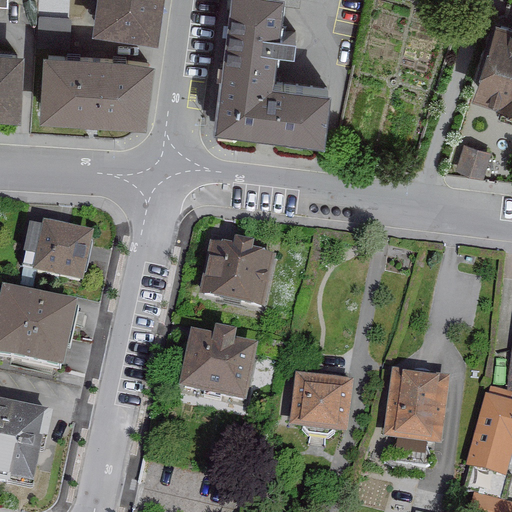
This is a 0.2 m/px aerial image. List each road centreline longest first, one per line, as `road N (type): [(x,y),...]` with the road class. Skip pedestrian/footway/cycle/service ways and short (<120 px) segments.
road 1 (residential): [(511,221),(151,178)]
road 2 (residential): [(151,178),(91,511)]
road 3 (residential): [(185,0),(151,178)]
road 4 (residential): [(151,178),(0,165)]
